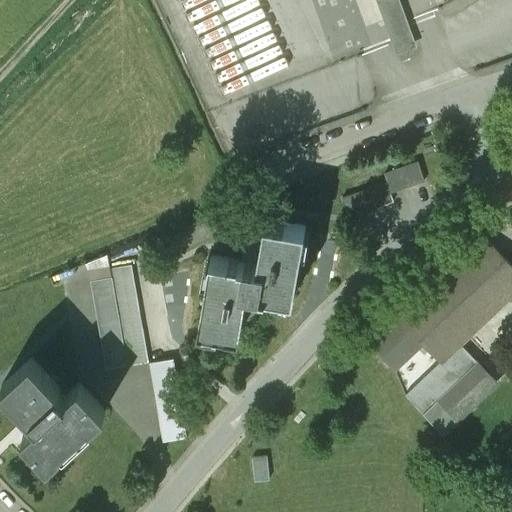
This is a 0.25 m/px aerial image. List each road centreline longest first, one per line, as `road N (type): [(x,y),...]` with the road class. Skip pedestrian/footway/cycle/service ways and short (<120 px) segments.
road 1 (residential): [(161,511),(271,381),(490,152),(484,94)]
road 2 (residential): [(234,186),(484,94)]
